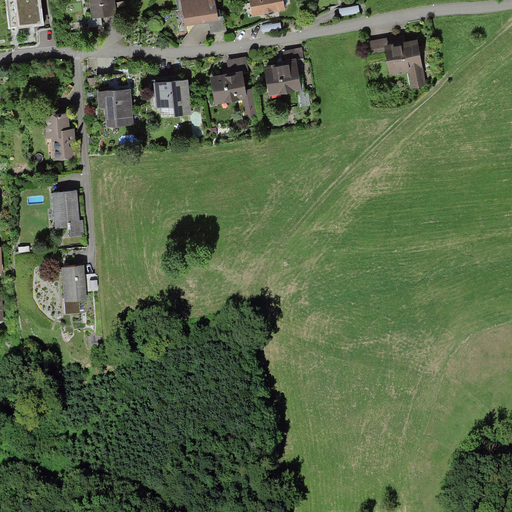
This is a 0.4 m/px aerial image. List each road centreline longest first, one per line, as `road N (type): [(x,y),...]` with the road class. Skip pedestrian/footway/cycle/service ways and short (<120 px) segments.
road 1 (residential): [(511,2),(209,50),(77,48)]
road 2 (track): [(511,22),(397,121),(256,274)]
road 3 (residential): [(77,48),(89,232)]
